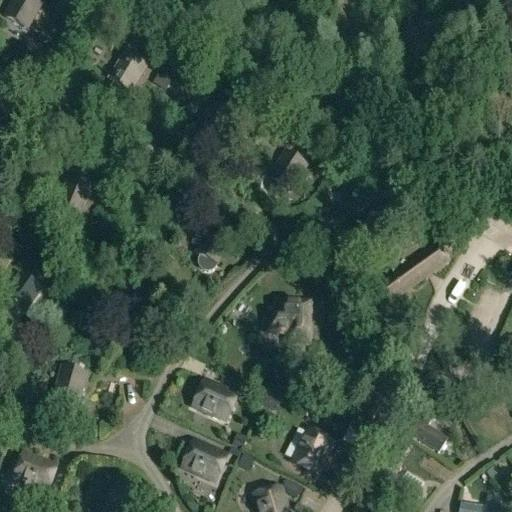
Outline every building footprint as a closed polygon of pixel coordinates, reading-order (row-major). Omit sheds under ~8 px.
[(27,32),(42,6),(30,0),(17,0),(6,20),(27,32)] [(66,16),(61,23),(70,29),(75,22),(66,16)] [(110,83),(113,85),(111,88),(110,93),(112,98),(119,102),(124,102),(127,100),(146,70),(126,57),(110,83)] [(0,132),(9,113),(0,108),(0,132)] [(211,157),(233,123),(212,110),(197,135),(202,138),(198,145),(199,149),(211,157)] [(168,121),(158,113),(150,123),(161,131),(168,121)] [(286,156),(270,181),(273,183),(270,187),(270,190),(271,194),(273,197),(276,199),(280,200),(283,199),(286,198),(289,194),(306,169),(286,156)] [(92,190),(69,181),(58,209),(81,218),(92,190)] [(363,238),(360,242),(360,246),(361,249),(363,253),(366,255),(369,256),(373,256),(376,254),(380,249),(397,224),(376,211),(360,236),(363,238)] [(209,230),(196,257),(199,259),(197,263),(198,267),(199,271),(204,274),(208,275),(212,274),(216,272),(230,241),(209,230)] [(450,264),(438,246),(374,289),(387,307),(450,264)] [(23,317),(41,293),(21,278),(4,303),(23,317)] [(125,292),(113,319),(116,321),(115,324),(115,327),(116,331),(117,333),(121,336),(126,337),(130,336),(132,334),(134,329),(135,329),(147,302),(125,292)] [(240,324),(251,313),(238,301),(228,313),(240,324)] [(288,335),(287,343),(307,344),(309,306),(276,304),(276,314),(269,314),(268,334),(288,335)] [(55,399),(57,400),(56,404),(56,408),(58,411),(60,414),(64,416),(69,416),(74,414),(76,411),(78,406),(86,378),(63,371),(55,399)] [(192,410),(225,424),(237,399),(204,384),(192,410)] [(437,456),(446,442),(424,428),(433,414),(421,407),(404,434),(437,456)] [(349,428),(365,437),(370,428),(355,418),(349,428)] [(318,478),(334,446),(309,433),(308,435),(294,462),(293,465),(318,478)] [(183,469),(216,483),(227,458),(194,443),(183,469)] [(24,455),(14,482),(48,494),(58,468),(24,455)] [(382,473),(373,486),(411,511),(420,498),(382,473)] [(105,511),(135,511),(141,494),(114,486),(105,511)] [(257,511),(286,511),(280,491),(253,499),(257,511)]
